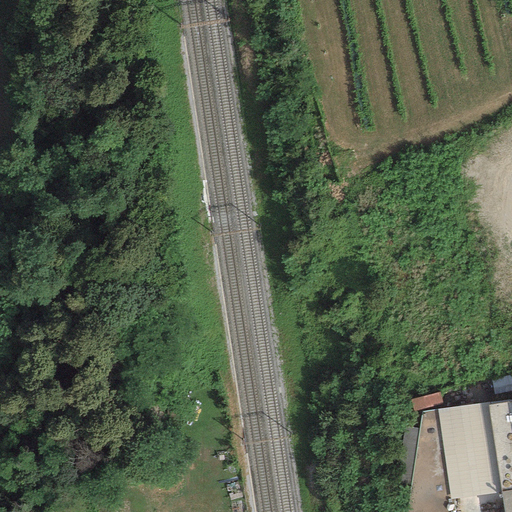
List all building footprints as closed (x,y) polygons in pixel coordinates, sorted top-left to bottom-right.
[(511,389),(511,373),(490,379),(494,393),(511,389)] [(441,404),(438,393),(410,400),(412,411),(441,404)] [(511,399),(487,403),(500,493),(511,491),(511,399)] [(500,493),(487,403),(436,410),(451,500),(500,493)] [(452,511),(451,500),(436,410),(421,413),(405,511),(452,511)] [(511,511),(511,491),(500,493),(502,511),(511,511)]
